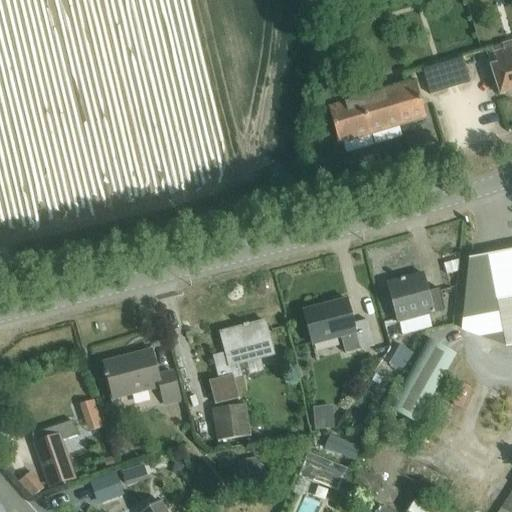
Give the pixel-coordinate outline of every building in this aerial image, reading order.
[(503,50),(492,53),(496,65),(490,67),(499,95),(511,91),(511,42),(501,46),(503,50)] [(469,58),(427,64),(431,91),(473,84),(469,58)] [(415,83),(351,102),(328,109),(338,145),(426,119),(415,83)] [(511,245),(465,254),(459,326),(503,342),(511,340),(511,245)] [(387,284),(397,323),(444,311),(439,290),(428,293),(423,275),(387,284)] [(303,312),(312,346),(340,339),(345,355),(373,348),(366,321),(353,325),(346,301),(303,312)] [(229,368),(273,356),(264,322),(220,334),(226,355),(214,358),(220,382),(232,379),(229,368)] [(390,410),(418,425),(457,355),(429,339),(390,410)] [(388,365),(403,373),(413,355),(399,347),(388,365)] [(159,388),(164,405),(180,401),(173,374),(158,378),(151,352),(104,365),(113,400),(159,388)] [(456,400),(464,406),(476,387),(467,382),(456,400)] [(97,397),(82,403),(92,431),(107,426),(97,397)] [(317,421),(335,422),(336,404),(318,403),(317,421)] [(212,410),(216,442),(248,437),(244,406),(212,410)] [(383,416),(379,425),(422,447),(426,439),(383,416)] [(72,422),(32,436),(50,488),(72,480),(62,452),(59,442),(77,436),(72,422)] [(332,430),(325,447),(356,459),(362,442),(332,430)] [(303,473),(342,488),(352,465),(312,449),(303,473)] [(354,484),(377,496),(383,484),(361,472),(354,484)] [(31,474),(19,483),(33,498),(42,491),(43,490),(35,479),(31,474)] [(93,484),(97,498),(122,490),(118,476),(93,484)] [(511,511),(511,490),(497,511),(511,511)] [(165,511),(160,502),(143,511),(165,511)] [(399,511),(384,503),(379,511),(399,511)]
